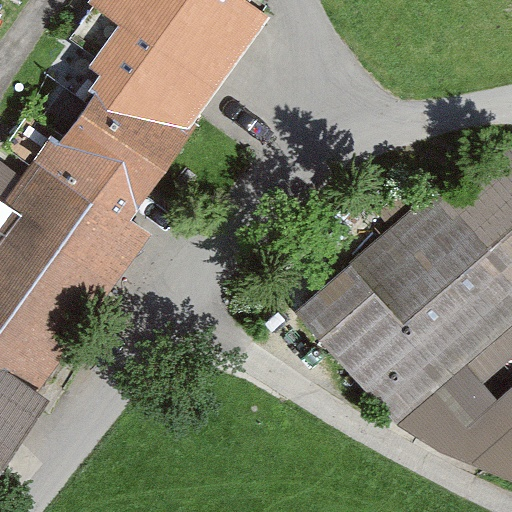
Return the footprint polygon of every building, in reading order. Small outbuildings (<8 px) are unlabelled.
[(187,95),(246,12),(229,0),(91,0),(66,36),(104,64),(105,64),(118,46),(187,95)] [(108,207),(187,95),(118,46),(105,64),(104,64),(37,158),(108,207)] [(511,161),(502,150),(439,205),(511,286),(511,161)] [(37,158),(0,210),(0,384),(15,396),(135,226),(108,207),(37,158)] [(391,230),(297,310),(391,417),(511,313),(511,286),(439,205),(431,195),(391,230)] [(0,441),(26,405),(15,396),(0,384),(0,441)]
